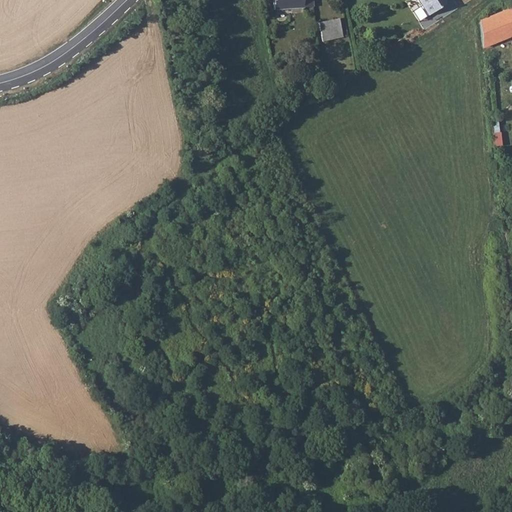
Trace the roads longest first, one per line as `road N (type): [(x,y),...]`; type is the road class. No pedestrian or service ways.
road 1 (track): [(192,170),(172,0)]
road 2 (secondary): [(126,0),(41,68),(0,82)]
